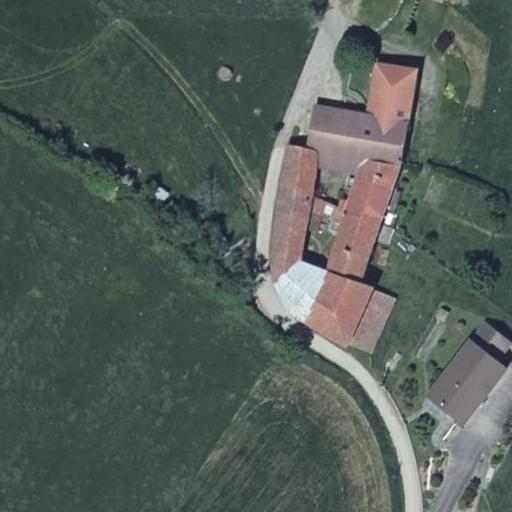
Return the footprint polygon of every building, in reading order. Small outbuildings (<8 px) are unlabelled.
[(377,225),(388,232),(394,221),(383,214),(399,172),(417,75),(379,66),(368,117),(325,108),(317,151),(316,162),(341,168),(344,158),(368,164),(349,208),(356,211),(377,225)] [(315,191),(316,162),(317,151),(302,150),(292,179),(315,191)] [(324,212),(327,197),(315,191),(292,179),(283,208),(309,219),(311,209),(324,212)] [(301,259),(309,219),(283,208),(274,250),(301,259)] [(304,311),(338,338),(366,275),(359,271),(377,225),(356,211),(349,208),(327,259),(304,311)] [(304,311),(327,259),(301,259),(270,272),(290,301),(304,311)] [(361,357),(389,290),(366,275),(338,338),(361,357)] [(487,321),(427,394),(457,418),(475,396),(481,400),(507,368),(497,359),(511,341),(487,321)] [(475,396),(457,418),(463,423),(481,400),(475,396)]
